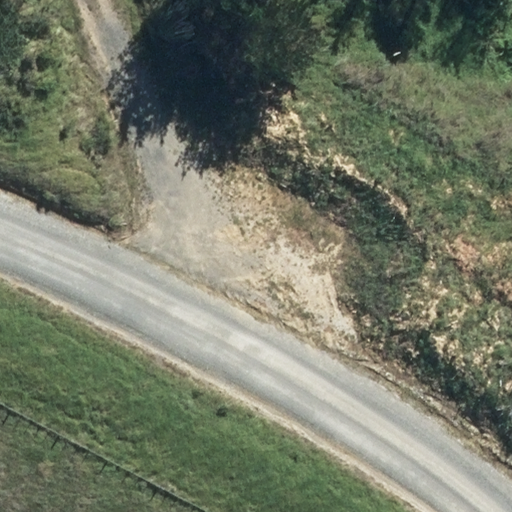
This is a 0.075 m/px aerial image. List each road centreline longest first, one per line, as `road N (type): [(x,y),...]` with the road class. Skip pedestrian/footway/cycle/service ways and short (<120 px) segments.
road 1 (unclassified): [(503,511),(411,441),(221,335),(0,230)]
road 2 (track): [(221,335),(88,0)]
